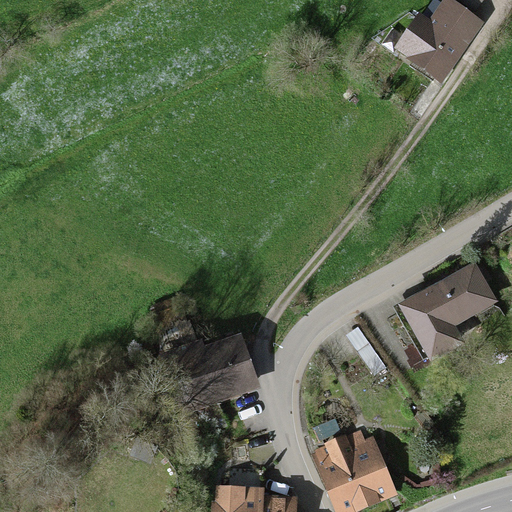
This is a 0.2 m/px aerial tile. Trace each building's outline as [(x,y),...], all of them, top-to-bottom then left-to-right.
[(458,0),(475,12),(483,0),(458,0)] [(441,78),(475,28),(445,7),(430,28),(423,23),(403,51),(441,78)] [(434,357),(459,343),(449,327),(493,302),(483,284),(490,280),(484,270),(477,274),(475,270),(401,312),(428,359),(433,356),(434,357)] [(182,307),(155,316),(160,331),(186,322),(182,307)] [(254,385),(240,344),(206,356),(202,344),(168,356),(187,409),(254,385)] [(208,430),(223,424),(217,409),(203,414),(208,430)] [(343,511),(344,511),(390,493),(368,441),(365,442),(361,433),(318,450),(343,511)] [(152,461),(157,448),(135,439),(134,443),(132,442),(129,448),(135,450),(133,453),(152,461)] [(220,511),(263,511),(264,502),(265,471),(232,470),(231,491),(221,490),(220,511)] [(264,502),(263,511),(293,511),(294,504),(264,502)]
